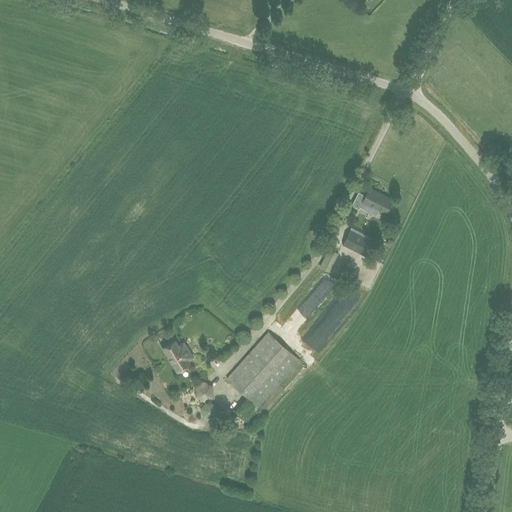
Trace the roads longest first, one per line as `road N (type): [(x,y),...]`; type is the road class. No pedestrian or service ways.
road 1 (unclassified): [(511,212),(494,178),(410,93),(99,0)]
road 2 (unclassified): [(487,511),(511,324)]
